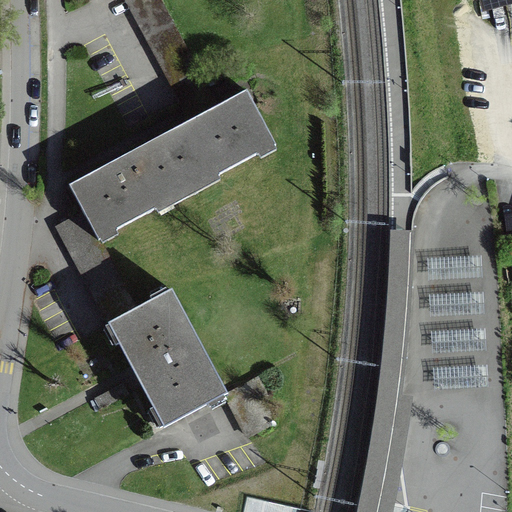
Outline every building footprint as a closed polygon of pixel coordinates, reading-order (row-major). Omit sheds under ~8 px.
[(207,90),(158,0),(124,0),(181,104),(207,90)] [(244,92),(189,122),(115,163),(69,188),(82,213),(97,239),(257,157),(255,154),(271,146),(274,147),(244,92)] [(97,239),(82,213),(56,228),(108,325),(135,311),(97,239)] [(412,233),(391,233),(381,372),(356,511),(392,511),(394,505),(403,462),(410,422),(413,397),(400,396),(410,303),(412,233)] [(480,257),(429,260),(430,282),(482,279),(480,257)] [(170,293),(107,326),(131,372),(162,429),(225,396),(170,293)] [(482,293),(430,296),(432,318),(483,315),(482,293)] [(484,329),(433,332),(434,354),(486,351),(484,329)] [(486,366),(435,369),(436,391),(488,388),(486,366)] [(242,422),(239,424),(247,439),(270,426),(263,412),(268,410),(260,396),(264,394),(256,379),(229,393),(237,407),(234,408),(242,422)] [(93,402),(98,411),(127,395),(122,386),(93,402)]
